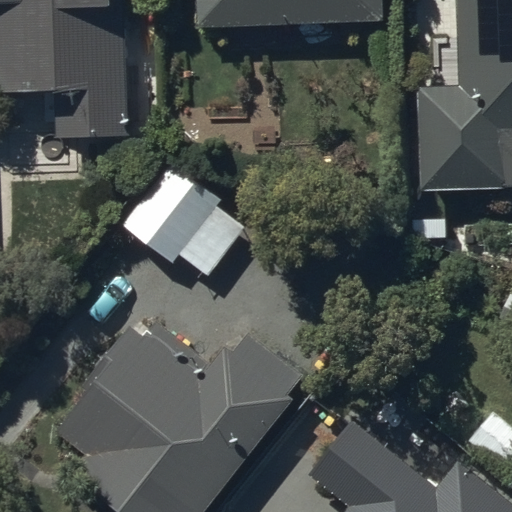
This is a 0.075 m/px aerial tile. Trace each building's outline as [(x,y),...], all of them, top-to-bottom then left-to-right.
[(56,146),(129,146),(127,126),(140,125),(138,66),(127,66),(124,0),(0,0),(0,106),(55,105),(56,146)] [(384,27),(383,0),(197,0),(200,35),(384,27)] [(511,0),(457,0),(461,91),(449,91),(449,81),(435,82),(435,95),(418,96),(422,198),(511,195),(511,185),(511,0)] [(181,257),(207,278),(256,221),(172,154),(123,216),(153,240),(148,247),(173,267),(181,257)] [(69,485),(107,511),(209,511),(309,384),(251,339),(234,361),(226,355),(214,371),(159,328),(155,333),(139,320),(83,392),(91,398),(60,441),(87,460),(69,485)] [(376,511),(361,499),(356,505),(331,486),(310,511),(376,511)]
